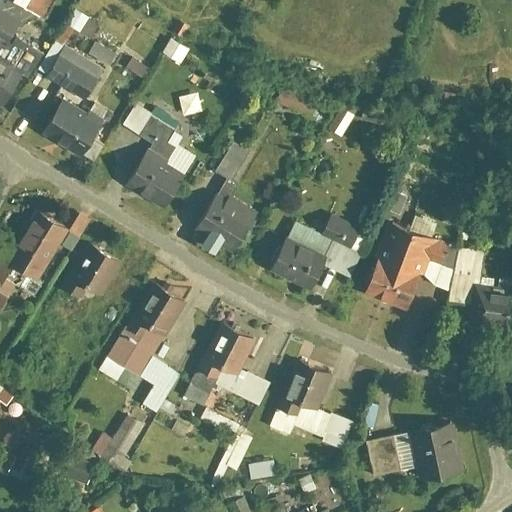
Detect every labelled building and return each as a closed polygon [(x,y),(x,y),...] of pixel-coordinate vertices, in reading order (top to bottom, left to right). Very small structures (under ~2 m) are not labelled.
[(0,0),(0,33),(10,39),(24,14),(0,0)] [(74,28),(99,37),(105,19),(81,10),(74,28)] [(170,51),(187,61),(196,47),(178,36),(170,51)] [(100,42),(96,54),(118,62),(122,51),(100,42)] [(49,76),(86,98),(105,64),(68,43),(49,76)] [(0,102),(1,103),(21,68),(0,56),(0,102)] [(132,67),(149,77),(155,68),(138,57),(132,67)] [(287,89),(283,105),(319,115),(324,100),(287,89)] [(63,93),(42,130),(83,154),(104,117),(63,93)] [(152,144),(169,154),(184,128),(136,100),(121,126),(152,144)] [(216,169),(232,179),(249,148),(233,139),(216,169)] [(127,185),(165,207),(189,165),(169,154),(152,144),(127,185)] [(198,226),(232,246),(255,206),(221,187),(198,226)] [(40,277),(70,227),(35,207),(6,256),(40,277)] [(87,237),(96,216),(85,211),(76,232),(87,237)] [(337,240),(350,247),(362,227),(335,211),(323,231),(337,240)] [(362,292),(409,308),(434,236),(386,220),(362,292)] [(268,262),(310,287),(324,263),(327,258),(285,233),(268,262)] [(123,257),(90,239),(71,274),(104,292),(123,257)] [(327,258),(324,263),(346,276),(359,252),(350,247),(337,240),(327,258)] [(0,305),(15,282),(0,272),(0,305)] [(109,354),(140,373),(185,300),(153,280),(109,354)] [(511,284),(478,280),(473,317),(511,322),(511,284)] [(223,364),(239,372),(242,367),(256,339),(220,321),(198,365),(217,375),(223,364)] [(334,372),(297,357),(278,405),(314,419),(319,408),(334,372)] [(239,372),(223,364),(217,375),(214,381),(259,403),(270,381),(242,367),(239,372)] [(353,421),(319,408),(314,419),(310,430),(344,444),(353,421)] [(105,450),(123,461),(147,421),(129,410),(105,450)] [(419,478),(465,469),(455,420),(409,429),(416,464),(419,478)] [(416,464),(409,429),(367,438),(374,472),(416,464)] [(246,432),(233,466),(244,470),(256,436),(246,432)] [(13,466),(34,475),(43,455),(22,446),(13,466)] [(86,484),(95,463),(75,454),(66,475),(86,484)] [(254,463),(257,479),(283,474),(280,459),(254,463)] [(233,511),(255,511),(246,493),(229,501),(233,511)]
